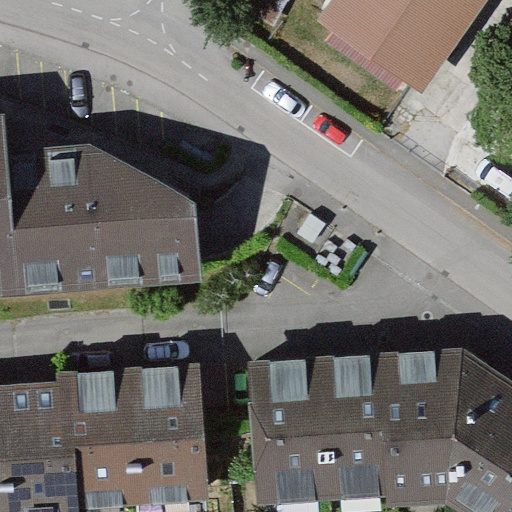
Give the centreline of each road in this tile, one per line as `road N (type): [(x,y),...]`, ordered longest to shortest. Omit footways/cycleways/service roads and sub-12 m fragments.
road 1 (residential): [(0,346),(382,309),(475,262)]
road 2 (tertiary): [(475,262),(139,37)]
road 3 (tertiary): [(139,37),(8,0)]
